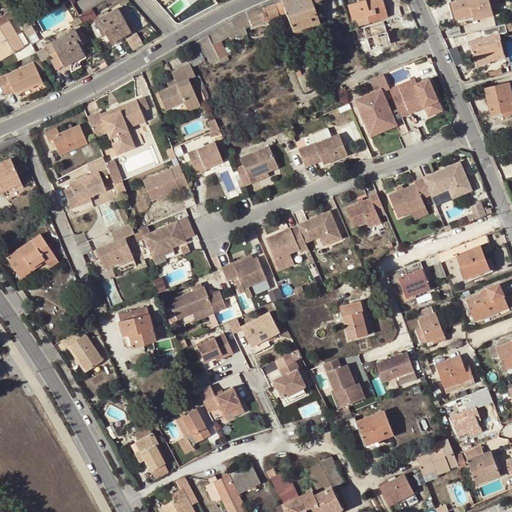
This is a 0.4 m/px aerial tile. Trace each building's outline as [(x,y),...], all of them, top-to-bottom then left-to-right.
[(122,8),(131,3),(127,0),(123,0),(119,3),(122,8)] [(286,10),(282,0),(276,2),(280,11),(286,10)] [(319,22),(313,4),(311,0),(281,0),(282,0),(286,10),(293,30),(320,22),(319,22)] [(361,0),(358,1),(365,23),(369,22),(370,23),(371,22),(370,21),(387,15),(387,17),(388,16),(383,0),(361,0)] [(494,11),(491,0),(452,0),(449,1),(454,21),(494,11)] [(358,25),(365,23),(358,1),(347,4),(348,6),(350,5),(353,18),(355,17),(358,25)] [(280,11),(276,2),(248,11),(211,33),(207,36),(200,40),(209,60),(210,62),(227,55),(220,39),(250,21),(280,11)] [(108,36),(113,45),(129,36),(134,33),(121,10),(97,23),(105,37),(108,36)] [(5,16),(0,18),(0,47),(3,52),(0,54),(0,60),(2,63),(24,50),(5,16)] [(84,24),(80,18),(69,24),(73,30),(84,24)] [(511,20),(483,28),(484,36),(500,33),(511,28),(511,20)] [(22,28),(31,45),(39,41),(29,23),(22,28)] [(79,28),(74,31),(79,41),(80,42),(84,39),(79,28)] [(79,41),(74,31),(51,44),(63,66),(68,63),(82,55),(75,43),(79,41)] [(500,33),(484,36),(470,40),(476,60),(490,56),(491,61),(506,57),(500,33)] [(129,36),(113,45),(115,49),(131,40),(129,36)] [(192,44),(201,64),(209,60),(200,40),(192,44)] [(31,45),(36,52),(42,64),(50,60),(39,41),(31,45)] [(192,44),(183,48),(193,67),(201,64),(192,44)] [(84,59),(82,55),(68,63),(70,67),(84,59)] [(490,56),(476,60),(477,66),(492,62),(491,61),(490,56)] [(192,72),(187,60),(169,69),(172,76),(173,80),(167,83),(159,86),(167,104),(180,98),(183,103),(195,97),(185,76),(192,72)] [(37,61),(32,63),(37,73),(42,70),(37,61)] [(37,73),(32,63),(0,78),(0,85),(6,96),(14,92),(16,96),(42,83),(37,73)] [(304,74),(299,76),(303,86),(308,85),(304,74)] [(382,74),(375,77),(380,89),(354,101),(361,115),(366,113),(374,130),(395,121),(382,92),(389,89),(382,74)] [(393,98),(401,117),(410,114),(408,110),(423,103),(424,107),(429,117),(442,111),(428,79),(415,85),(416,88),(393,98)] [(511,93),(511,90),(509,81),(486,86),(492,114),(502,113),(503,116),(511,113),(511,93)] [(163,105),(167,104),(159,86),(155,88),(163,105)] [(144,95),(136,98),(141,108),(148,105),(144,95)] [(87,114),(95,134),(106,129),(108,135),(116,132),(121,142),(132,138),(127,125),(145,118),(141,108),(136,98),(101,112),(99,109),(87,114)] [(209,111),(205,101),(200,103),(205,112),(209,111)] [(423,103),(408,110),(410,114),(424,107),(423,103)] [(366,113),(361,115),(371,137),(397,126),(395,121),(374,130),(366,113)] [(205,121),(209,130),(209,131),(216,128),(212,118),(205,121)] [(56,127),(45,132),(48,141),(52,139),(59,154),(87,142),(79,124),(59,133),(56,127)] [(116,132),(108,135),(115,151),(134,143),(132,138),(121,142),(116,132)] [(314,142),(297,149),(305,166),(321,159),(323,164),(346,154),(338,133),(314,143),(314,142)] [(219,157),(212,140),(184,152),(193,173),(203,169),(201,164),(219,157)] [(241,162),(233,165),(242,185),(258,179),(256,175),(266,171),(277,167),(268,145),(239,157),(241,162)] [(169,157),(174,155),(171,147),(168,148),(166,149),(169,157)] [(71,208),(78,205),(76,201),(90,196),(106,190),(99,172),(109,168),(106,160),(105,160),(103,155),(89,162),(94,173),(69,182),(72,187),(64,190),(71,208)] [(114,157),(106,160),(109,168),(110,172),(118,168),(114,157)] [(201,164),(203,167),(220,160),(219,157),(201,164)] [(0,190),(2,189),(21,181),(11,158),(0,162),(0,190)] [(186,184),(178,163),(141,179),(150,199),(177,188),(178,190),(187,186),(186,184)] [(454,165),(423,179),(430,196),(430,197),(448,190),(455,187),(459,196),(471,191),(460,165),(455,168),(454,165)] [(110,172),(114,181),(123,178),(118,168),(110,172)] [(430,196),(423,179),(413,183),(414,185),(402,190),(397,193),(388,196),(397,219),(425,207),(421,200),(430,196)] [(21,181),(2,189),(4,194),(23,186),(21,181)] [(455,187),(448,190),(452,199),(459,196),(455,187)] [(381,207),(375,194),(368,197),(369,199),(344,210),(351,227),(365,221),(368,228),(380,223),(374,210),(381,207)] [(76,201),(78,205),(91,200),(90,196),(76,201)] [(471,223),(486,217),(481,204),(471,208),(475,216),(469,218),(471,223)] [(329,211),(297,224),(297,225),(304,242),(318,236),(326,233),(330,242),(340,238),(329,211)] [(152,254),(186,239),(177,219),(143,233),(152,254)] [(125,236),(134,233),(132,229),(130,222),(110,231),(113,240),(94,249),(103,268),(133,256),(125,236)] [(290,227),(265,238),(274,259),(299,249),(300,251),(307,248),(304,242),(297,225),(290,228),(290,227)] [(326,233),(318,236),(323,245),(330,242),(326,233)] [(45,260),(48,264),(57,258),(41,235),(6,257),(21,278),(42,263),(41,263),(45,260)] [(488,241),(486,235),(464,243),(467,250),(488,241)] [(492,250),(488,241),(467,250),(457,254),(466,277),(490,268),(484,253),(492,250)] [(467,250),(464,243),(439,253),(441,258),(442,259),(457,254),(467,250)] [(265,278),(256,256),(233,266),(240,283),(236,285),(239,292),(244,290),(243,287),(265,278)] [(57,258),(48,264),(50,268),(59,262),(57,258)] [(440,280),(448,277),(442,259),(441,258),(434,261),(440,280)] [(423,267),(420,261),(396,270),(399,277),(423,267)] [(431,288),(423,267),(399,277),(404,291),(407,297),(431,288)] [(490,268),(466,277),(468,282),(492,273),(490,268)] [(399,277),(396,270),(386,274),(394,295),(404,291),(399,277)] [(225,306),(218,288),(206,293),(203,285),(201,285),(192,289),(168,298),(176,318),(210,304),(213,311),(225,306)] [(167,286),(157,290),(160,297),(170,294),(167,286)] [(501,286),(489,290),(493,298),(504,294),(501,286)] [(493,298),(489,290),(467,299),(475,320),(509,307),(504,294),(493,298)] [(365,323),(365,322),(362,311),(365,310),(365,309),(364,310),(361,301),(340,307),(350,341),(369,335),(368,333),(365,323)] [(118,314),(120,321),(149,314),(147,306),(118,314)] [(435,312),(432,306),(416,312),(418,319),(435,312)] [(279,332),(270,311),(240,323),(249,344),(279,332)] [(435,312),(418,319),(428,345),(434,343),(432,339),(445,334),(436,312),(435,312)] [(149,314),(120,321),(118,322),(121,333),(123,332),(129,331),(130,335),(133,346),(144,343),(143,339),(155,335),(149,314)] [(76,331),(61,341),(66,348),(68,346),(86,372),(103,361),(85,335),(80,337),(76,331)] [(233,352),(224,332),(197,344),(205,361),(215,356),(222,353),(223,357),(233,352)] [(432,339),(434,343),(446,338),(445,334),(432,339)] [(500,354),(506,369),(511,366),(511,340),(497,346),(500,354)] [(500,354),(497,346),(490,349),(493,357),(500,354)] [(407,352),(377,363),(383,381),(414,369),(407,352)] [(445,388),(455,384),(474,377),(472,370),(467,371),(461,355),(437,364),(445,388)] [(430,363),(427,357),(419,360),(421,366),(430,363)] [(341,367),(338,358),(324,363),(335,392),(339,391),(345,406),(366,398),(360,383),(356,384),(353,385),(351,381),(354,380),(348,364),(341,367)] [(283,375),(275,379),(283,395),(305,385),(298,369),(299,368),(295,360),(280,367),(283,375)] [(209,384),(196,389),(200,395),(207,410),(219,405),(214,394),(209,384)] [(232,386),(214,394),(219,405),(222,413),(240,404),(232,386)] [(494,400),(489,387),(456,399),(458,406),(465,403),(474,399),(476,406),(494,400)] [(345,406),(339,391),(335,392),(341,407),(345,406)] [(479,414),(476,406),(474,399),(465,403),(467,409),(452,415),(459,435),(481,427),(476,415),(479,414)] [(205,429),(207,428),(197,409),(195,410),(205,429)] [(197,443),(207,438),(202,430),(205,429),(195,410),(182,417),(191,434),(192,436),(193,435),(197,443)] [(385,410),(356,420),(358,428),(363,440),(376,435),(378,440),(394,434),(385,410)] [(345,414),(333,419),(336,424),(348,420),(347,418),(345,414)] [(347,418),(348,420),(352,430),(358,428),(356,420),(354,415),(347,418)] [(191,434),(182,417),(177,420),(186,436),(191,434)] [(137,441),(152,433),(149,427),(134,435),(137,441)] [(152,470),(164,464),(165,463),(160,453),(155,445),(158,443),(152,433),(137,441),(134,442),(145,462),(150,471),(152,470)] [(365,445),(378,440),(376,435),(363,440),(365,445)] [(193,449),(186,436),(179,440),(186,454),(193,449)] [(455,455),(454,453),(448,437),(439,440),(443,450),(436,453),(434,449),(417,456),(424,473),(435,470),(436,475),(451,469),(450,467),(458,464),(455,455)] [(145,462),(134,442),(130,445),(140,464),(145,462)] [(468,459),(484,453),(481,445),(465,451),(468,459)] [(491,450),(484,453),(468,459),(477,483),(487,479),(486,475),(499,470),(491,450)] [(462,452),(455,455),(458,464),(459,468),(467,465),(462,452)] [(333,485),(344,482),(331,455),(318,461),(331,486),(333,485)] [(507,474),(511,472),(511,458),(511,455),(502,459),(507,474)] [(331,486),(318,461),(307,467),(319,491),(331,486)] [(212,482),(209,484),(217,501),(222,498),(229,511),(247,511),(238,493),(261,481),(252,462),(220,478),(218,476),(214,477),(212,482)] [(152,470),(157,479),(169,473),(164,464),(152,470)] [(266,471),(270,477),(277,473),(273,467),(266,471)] [(500,474),(499,470),(486,475),(487,479),(500,474)] [(309,511),(307,508),(301,511),(296,498),(298,497),(289,483),(282,471),(277,473),(270,477),(284,502),(283,503),(286,511),(309,511)] [(307,508),(309,511),(333,511),(343,508),(333,485),(331,486),(319,491),(314,493),(306,476),(307,475),(306,474),(289,483),(298,497),(296,498),(301,511),(307,508)] [(184,475),(177,479),(181,487),(171,493),(174,499),(163,505),(167,511),(196,511),(193,506),(199,502),(184,475)] [(415,496),(407,476),(381,487),(389,506),(415,496)]
